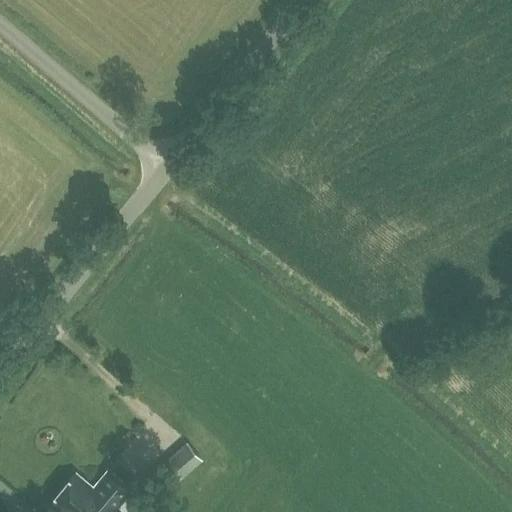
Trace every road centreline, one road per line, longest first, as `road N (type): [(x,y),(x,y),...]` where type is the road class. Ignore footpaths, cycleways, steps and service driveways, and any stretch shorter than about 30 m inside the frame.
road 1 (unclassified): [(0,381),(164,166)]
road 2 (unclassified): [(164,166),(0,25)]
road 3 (unclassified): [(164,166),(301,0)]
